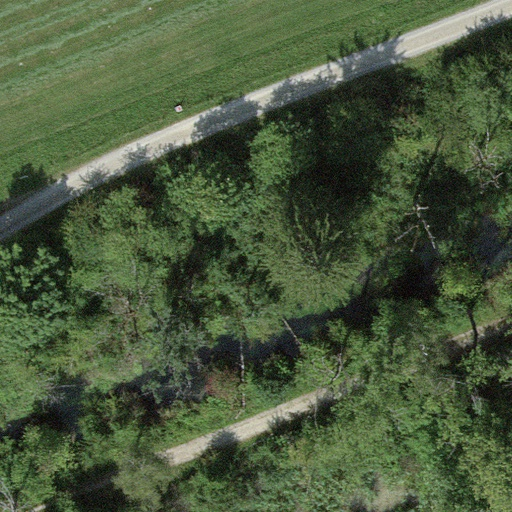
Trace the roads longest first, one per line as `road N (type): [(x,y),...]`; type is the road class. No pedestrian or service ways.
road 1 (track): [(511,6),(184,132),(0,233)]
road 2 (track): [(511,327),(37,511)]
